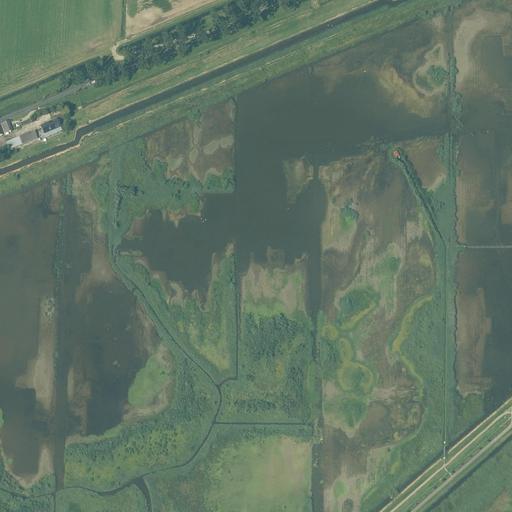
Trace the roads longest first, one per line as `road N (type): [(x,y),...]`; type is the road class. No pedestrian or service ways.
road 1 (unclassified): [(0,121),(287,0)]
road 2 (track): [(224,0),(108,47),(115,60),(206,34)]
road 3 (unknown): [(391,511),(511,413)]
